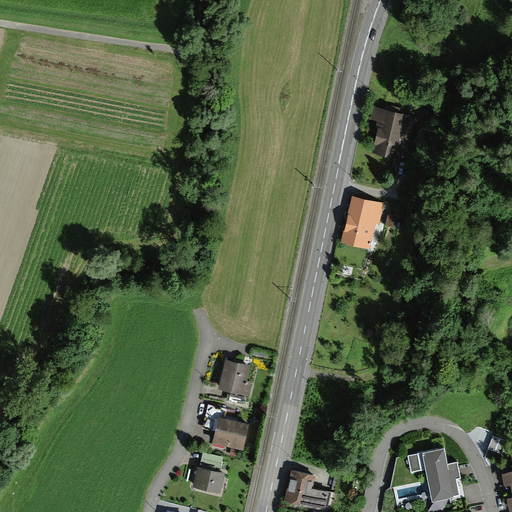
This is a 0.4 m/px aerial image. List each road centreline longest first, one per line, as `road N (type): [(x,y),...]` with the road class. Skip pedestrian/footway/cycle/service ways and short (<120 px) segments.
road 1 (secondary): [(265,511),(362,52),(380,0)]
road 2 (residential): [(492,511),(475,456),(435,420),(395,428),(377,458),(367,511)]
road 3 (residential): [(149,511),(178,453),(209,339)]
road 4 (track): [(0,23),(178,48)]
